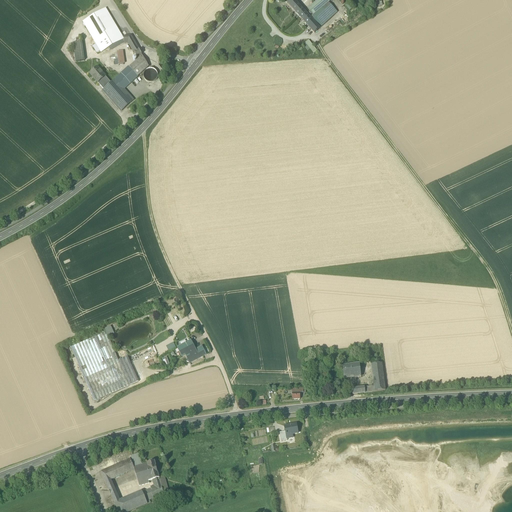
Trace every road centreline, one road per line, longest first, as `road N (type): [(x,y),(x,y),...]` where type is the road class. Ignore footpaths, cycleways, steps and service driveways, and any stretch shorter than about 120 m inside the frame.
road 1 (tertiary): [(511,393),(204,419),(88,444),(0,476)]
road 2 (track): [(511,325),(493,274),(322,53)]
road 3 (track): [(143,128),(155,233),(237,415)]
road 4 (secondary): [(0,238),(100,169),(195,65)]
road 5 (track): [(0,222),(89,161),(127,121)]
